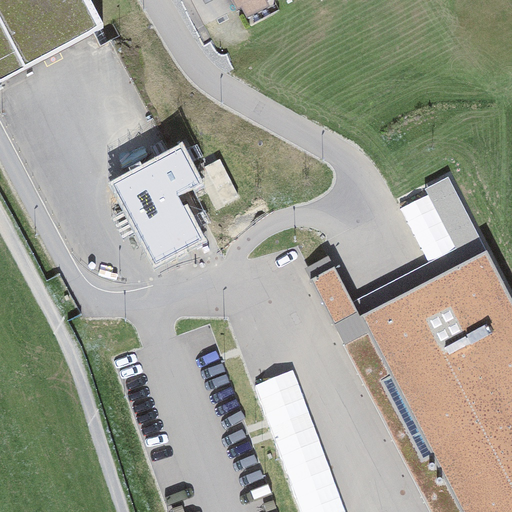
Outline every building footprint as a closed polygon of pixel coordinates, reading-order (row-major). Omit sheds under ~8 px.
[(0,0),(0,82),(0,83),(103,28),(88,0),(0,0)] [(231,0),(237,10),(256,0),(231,0)] [(219,161),(205,168),(224,204),(238,197),(219,161)] [(368,332),(460,511),(511,511),(511,301),(486,252),(437,278),(433,270),(405,284),(410,292),(390,302),(398,317),(368,332)] [(334,268),(310,280),(334,326),(358,314),(334,268)]
